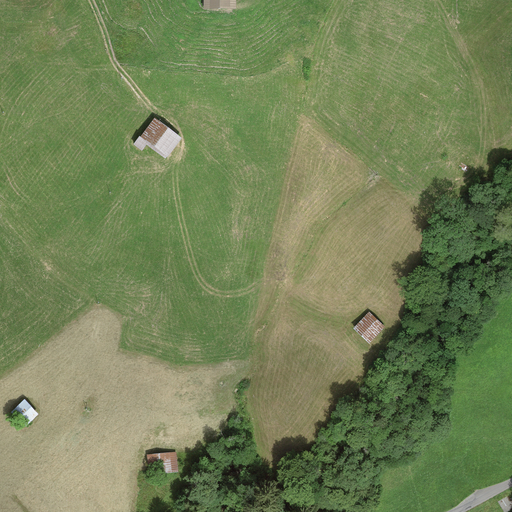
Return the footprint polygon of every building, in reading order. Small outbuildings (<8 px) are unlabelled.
[(203,0),(204,11),(235,11),(235,0),(203,0)] [(140,137),(134,144),(142,150),(145,146),(164,161),(178,141),(153,122),(141,138),(140,137)] [(355,328),(369,343),(383,329),(380,326),(368,314),(355,328)] [(25,404),(15,413),(25,423),(35,414),(25,404)] [(173,455),(148,458),(149,472),(175,469),(173,455)]
